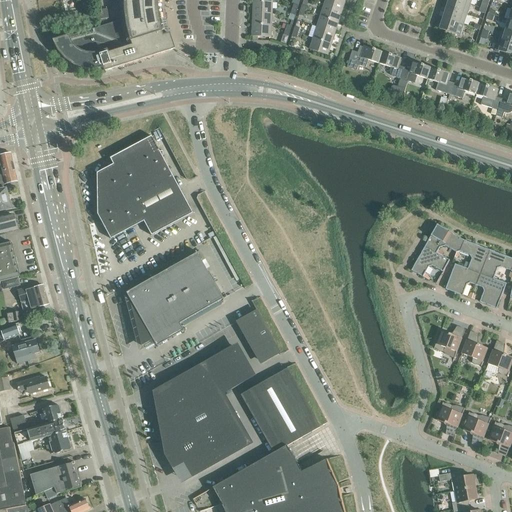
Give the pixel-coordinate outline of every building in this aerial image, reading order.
[(120,0),(121,12),(122,20),(94,29),(95,30),(94,30),(94,31),(93,32),(92,32),(92,31),(91,31),(91,30),(90,30),(54,41),(59,51),(66,59),(74,65),(84,69),(94,70),(104,68),(105,71),(148,58),(171,50),(165,30),(162,20),(160,9),(160,0),(120,0)] [(325,0),(324,6),(341,11),(345,0),(343,0),(325,0)] [(470,5),(466,3),(455,0),(448,0),(446,8),(467,15),(470,5)] [(489,0),(482,0),(480,8),(486,10),(488,6),(487,6),(489,0)] [(271,14),(272,2),(254,2),(253,13),(271,14)] [(324,6),(320,16),(338,22),(341,11),(324,6)] [(443,18),(459,24),(463,25),(467,15),(446,8),(443,18)] [(98,20),(108,18),(107,9),(101,10),(96,11),(98,20)] [(253,13),(253,24),(271,25),(271,14),(253,13)] [(320,16),(317,27),(334,33),(338,22),(320,16)] [(443,18),(439,29),(445,31),(443,37),(453,40),(455,34),(460,36),(463,25),(459,24),(443,18)] [(271,37),(271,25),(253,24),(252,36),(271,37)] [(317,27),(313,38),(331,44),(334,33),(317,27)] [(502,29),(499,39),(502,41),(511,43),(511,32),(505,30),(502,29)] [(310,49),(327,55),(331,44),(313,38),(310,49)] [(511,43),(502,41),(499,39),(494,52),(499,53),(499,52),(511,55),(511,43)] [(358,53),(352,51),(347,67),(357,71),(358,65),(366,68),(368,60),(379,64),(383,52),(381,52),(381,50),(375,50),(364,46),(364,47),(360,46),(358,53)] [(384,53),(383,52),(379,64),(391,68),(390,70),(390,72),(390,74),(391,75),(393,77),(401,79),(404,68),(399,66),(401,58),(390,55),(385,52),(384,53)] [(410,70),(404,68),(401,79),(414,83),(417,76),(427,79),(431,68),(429,67),(429,66),(424,66),(412,62),(410,70)] [(433,69),(431,68),(427,79),(438,83),(436,90),(449,95),(453,83),(447,82),(450,74),(438,70),(434,67),(433,69)] [(472,81),(461,78),(458,85),(453,83),(449,95),(463,99),(465,92),(476,95),(479,84),(478,83),(478,81),(472,81)] [(481,84),(479,84),(476,95),(494,101),(491,108),(498,110),(501,99),(496,97),(498,90),(487,86),(482,83),(481,84)] [(403,95),(405,89),(398,87),(397,93),(403,95)] [(511,111),(511,94),(509,93),(507,101),(501,99),(498,110),(496,116),(502,118),(504,113),(506,113),(508,114),(510,113),(511,112),(511,111)] [(152,136),(151,137),(152,139),(112,160),(111,158),(110,159),(113,165),(97,173),(98,215),(111,239),(144,222),(152,236),(193,214),(163,157),(163,151),(160,151),(152,136)] [(17,182),(11,153),(0,155),(0,187),(3,187),(3,185),(17,182)] [(0,200),(4,199),(4,201),(9,200),(8,195),(9,195),(7,190),(6,190),(6,189),(0,190),(0,200)] [(9,200),(4,201),(4,199),(0,200),(0,211),(11,209),(11,207),(12,207),(10,202),(9,203),(9,200)] [(0,232),(17,229),(14,216),(0,219),(0,232)] [(438,223),(428,241),(439,248),(440,248),(445,246),(456,252),(456,253),(459,252),(464,240),(438,225),(439,223),(438,223)] [(471,259),(467,269),(480,274),(489,250),(464,241),(464,240),(459,252),(456,253),(456,252),(454,257),(458,258),(460,252),(470,256),(471,259)] [(436,254),(436,253),(438,250),(439,248),(428,241),(424,247),(436,254)] [(10,242),(0,244),(0,282),(3,281),(5,289),(20,286),(18,278),(19,278),(10,242)] [(436,254),(424,247),(411,271),(424,278),(428,281),(430,279),(425,274),(429,267),(432,266),(443,272),(449,261),(442,256),(436,253),(436,254)] [(511,258),(489,250),(480,274),(493,279),(497,268),(500,267),(510,271),(508,276),(511,279),(511,275),(511,273),(511,271),(511,268),(511,258)] [(197,254),(175,266),(154,278),(180,324),(223,300),(224,301),(197,252),(196,253),(197,254)] [(476,286),(480,274),(467,269),(455,264),(445,289),(462,296),(467,285),(470,283),(476,286)] [(480,274),(476,286),(482,288),(484,291),(479,302),(497,309),(506,284),(493,279),(480,274)] [(184,331),(180,324),(154,278),(127,293),(131,300),(130,301),(142,346),(153,340),(157,346),(160,345),(159,343),(167,339),(168,340),(173,337),(173,335),(180,331),(181,333),(184,331)] [(44,287),(42,286),(32,289),(32,287),(18,291),(23,312),(49,305),(44,287)] [(9,323),(13,322),(21,321),(20,312),(7,314),(9,323)] [(257,312),(240,320),(263,363),(279,354),(280,354),(257,312)] [(20,335),(16,326),(0,331),(0,342),(20,335)] [(436,338),(437,340),(434,349),(435,348),(440,352),(443,352),(446,355),(454,358),(452,363),(453,363),(465,330),(457,327),(452,334),(448,334),(440,331),(440,333),(437,335),(436,338)] [(462,354),(473,358),(472,363),(474,365),(481,366),(480,367),(481,367),(488,349),(480,346),(477,344),(478,335),(470,332),(460,358),(460,359),(462,354)] [(16,359),(22,357),(23,362),(36,359),(34,354),(39,352),(36,340),(18,345),(19,349),(13,351),(16,359)] [(507,376),(506,377),(507,377),(511,363),(511,358),(506,356),(503,354),(505,345),(496,342),(486,368),(487,368),(488,364),(499,368),(498,373),(501,375),(507,376)] [(173,385),(158,393),(164,423),(220,392),(251,375),(237,349),(237,348),(173,385)] [(273,453),(273,454),(287,446),(319,428),(319,427),(288,369),(278,375),(242,396),(273,453)] [(0,391),(10,390),(8,377),(0,378),(0,391)] [(36,378),(17,384),(19,392),(28,389),(30,395),(50,389),(47,377),(36,380),(36,378)] [(234,417),(220,392),(164,423),(170,453),(234,417)] [(449,404),(443,404),(443,402),(444,398),(440,397),(437,406),(441,407),(440,411),(437,412),(436,415),(437,418),(436,420),(444,423),(447,425),(446,435),(454,438),(466,405),(465,404),(464,409),(456,406),(452,406),(449,404)] [(47,424),(63,420),(62,418),(63,416),(63,415),(61,414),(58,405),(43,410),(47,424)] [(463,422),(462,425),(463,428),(462,430),(470,433),(473,435),(472,444),(480,447),(492,414),(490,419),(482,416),(478,416),(476,414),(469,413),(470,412),(469,412),(466,421),(463,422)] [(14,433),(28,430),(26,423),(24,415),(10,419),(14,433)] [(248,441),(234,417),(170,453),(184,479),(249,442),(248,441)] [(32,442),(48,437),(66,432),(63,420),(47,424),(28,430),(32,442)] [(496,422),(495,422),(488,440),(496,443),(499,445),(498,454),(506,457),(511,441),(511,427),(508,426),(504,426),(502,424),(495,423),(496,422)] [(0,511),(26,506),(14,443),(13,444),(10,428),(0,429),(0,511)] [(48,437),(51,445),(46,446),(47,451),(52,450),(54,455),(71,450),(68,438),(69,436),(68,435),(67,434),(66,432),(48,437)] [(32,442),(18,446),(20,455),(29,452),(34,451),(32,442)] [(226,510),(226,511),(345,511),(342,497),(339,488),(338,485),(338,484),(337,483),(327,459),(302,472),(295,460),(291,452),(288,447),(287,446),(273,454),(213,488),(221,503),(223,506),(226,510)] [(57,494),(82,487),(82,485),(80,485),(74,465),(76,464),(75,462),(30,475),(36,496),(54,488),(57,494)] [(466,477),(462,478),(461,472),(439,476),(440,482),(452,480),(454,491),(475,487),(475,486),(479,485),(475,476),(466,477)] [(470,501),(477,499),(475,487),(454,491),(456,503),(452,504),(453,510),(468,507),(466,501),(470,500),(470,501)] [(84,511),(90,510),(85,499),(69,506),(66,498),(34,511),(84,511)]
